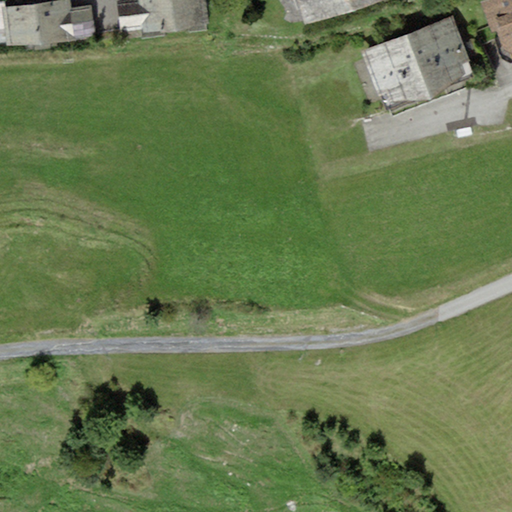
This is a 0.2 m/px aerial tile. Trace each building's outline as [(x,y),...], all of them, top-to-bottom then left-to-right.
[(92,36),(92,8),(71,9),(69,0),(62,0),(4,9),(12,57),(77,46),(75,37),(92,36)] [(140,0),(140,1),(117,4),(120,32),(144,29),(145,38),(214,30),(210,0),(140,0)] [(298,0),(306,23),(378,0),(298,0)] [(511,0),(490,0),(484,2),(506,60),(511,58),(511,0)] [(454,17),(364,50),(383,99),(432,99),(472,66),(454,17)]
